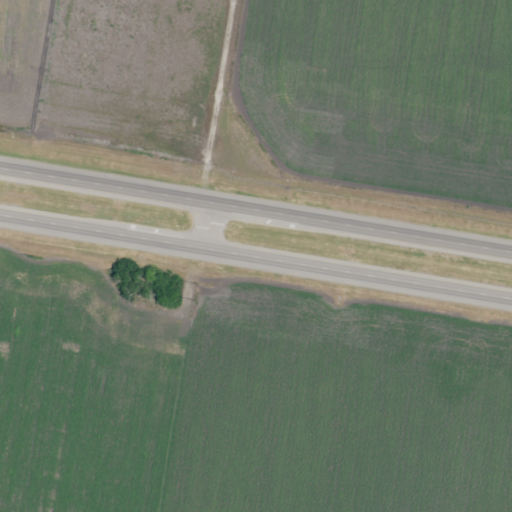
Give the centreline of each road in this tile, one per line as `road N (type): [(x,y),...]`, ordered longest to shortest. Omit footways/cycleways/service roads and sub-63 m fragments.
road 1 (trunk): [(0,214),(511,298)]
road 2 (trunk): [(511,250),(0,166)]
